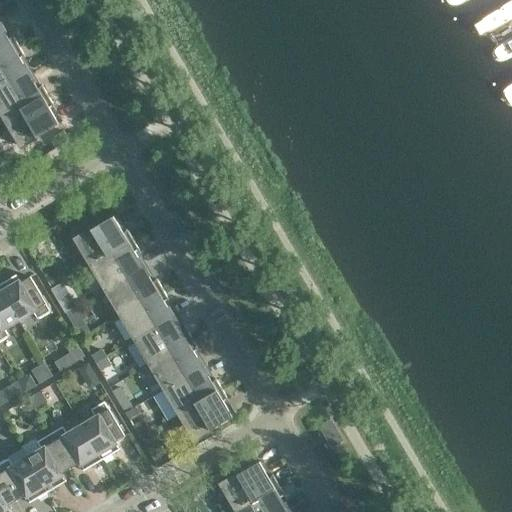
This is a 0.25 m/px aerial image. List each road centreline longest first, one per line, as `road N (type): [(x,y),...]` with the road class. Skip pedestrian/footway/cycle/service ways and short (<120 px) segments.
road 1 (residential): [(117,155),(273,418)]
road 2 (residential): [(110,511),(273,418)]
road 3 (residential): [(24,0),(117,155)]
road 4 (residential): [(0,221),(117,155)]
